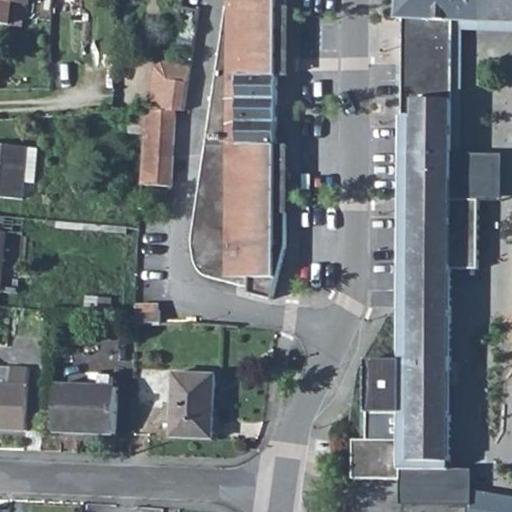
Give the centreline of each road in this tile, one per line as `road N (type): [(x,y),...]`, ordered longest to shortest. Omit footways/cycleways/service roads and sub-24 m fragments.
road 1 (residential): [(341,329),(349,302),(356,0)]
road 2 (unclassified): [(341,329),(189,294),(180,276),(182,140)]
road 3 (residential): [(0,478),(283,488)]
road 4 (residential): [(283,488),(290,450),(341,329)]
